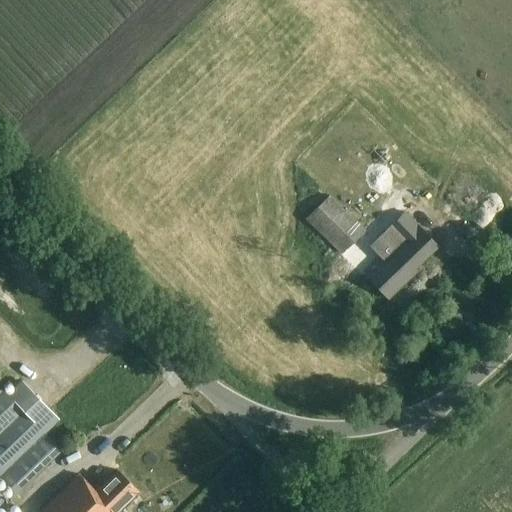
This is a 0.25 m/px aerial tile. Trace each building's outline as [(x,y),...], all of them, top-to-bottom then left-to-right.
[(375,217),(397,196),(343,139),(321,160),(375,217)] [(426,201),(407,180),(398,188),(417,209),(426,201)] [(366,231),(329,196),(305,219),(340,255),(366,231)] [(413,268),(436,246),(417,227),(367,276),(389,298),(416,271),(413,268)] [(0,511),(0,504),(58,449),(0,388),(0,511)] [(38,511),(116,511),(139,491),(118,469),(95,491),(80,474),(38,511)]
